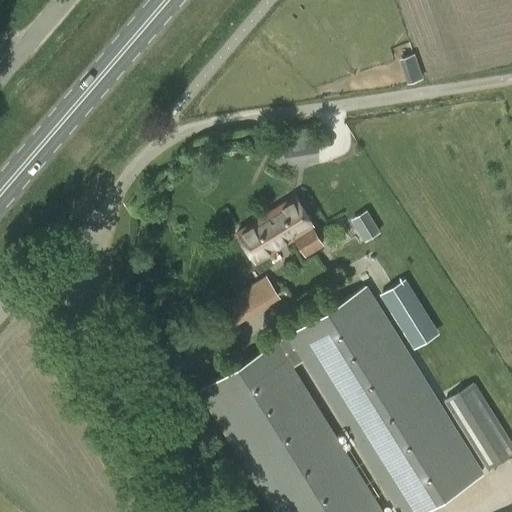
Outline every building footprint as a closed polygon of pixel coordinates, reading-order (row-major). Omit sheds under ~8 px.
[(400,56),(406,81),(422,77),(416,52),(400,56)] [(296,153),(298,164),(320,159),(317,144),(283,151),(283,156),(296,153)] [(330,243),(326,237),(332,234),(307,193),(247,230),(265,258),(308,232),(316,244),(319,242),(323,247),(330,243)] [(351,217),(364,240),(381,231),(368,208),(351,217)] [(359,235),(336,247),(354,283),(377,272),(359,235)] [(237,321),(280,301),(268,277),(226,297),(237,321)] [(408,334),(430,319),(403,277),(381,291),(408,334)] [(319,314),(244,360),(197,389),(272,511),(382,511),(292,366),(306,357),(401,511),(418,511),(435,502),(482,472),(366,285),(319,314)] [(442,400),(486,470),(511,453),(511,444),(472,381),(442,400)]
